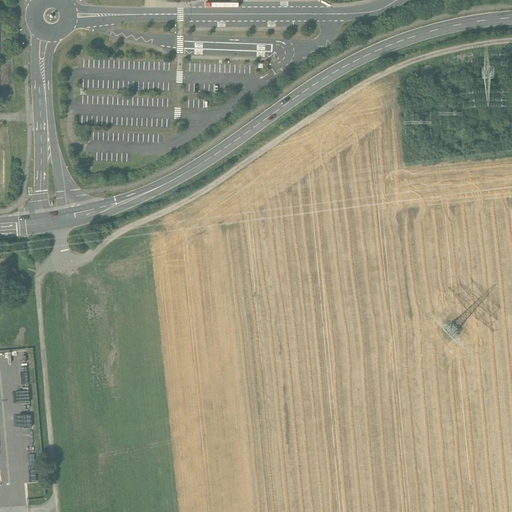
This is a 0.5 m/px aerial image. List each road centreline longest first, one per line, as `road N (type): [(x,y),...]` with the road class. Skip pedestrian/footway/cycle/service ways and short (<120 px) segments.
road 1 (secondary): [(0,227),(139,198),(375,51),(477,21),(511,19)]
road 2 (track): [(511,44),(474,45),(401,65),(198,195),(114,234),(83,259),(53,263)]
